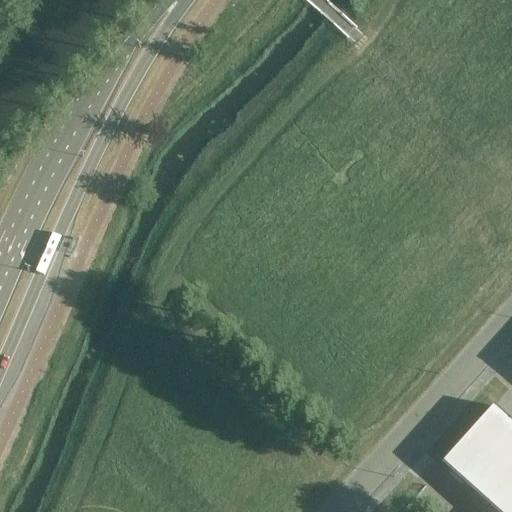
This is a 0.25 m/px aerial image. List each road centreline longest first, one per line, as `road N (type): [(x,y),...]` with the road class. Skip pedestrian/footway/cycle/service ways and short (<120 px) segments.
road 1 (tertiary): [(0,369),(102,139),(182,0)]
road 2 (tertiary): [(177,0),(64,131),(0,272)]
road 3 (unclassified): [(511,322),(336,511)]
